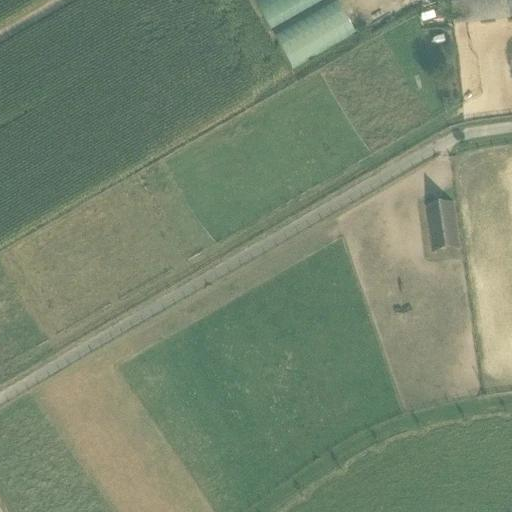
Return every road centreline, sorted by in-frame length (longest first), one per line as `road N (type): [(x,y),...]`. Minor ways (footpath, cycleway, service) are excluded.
road 1 (track): [(0,402),(455,136)]
road 2 (track): [(270,511),(336,458),(400,428),(511,404)]
